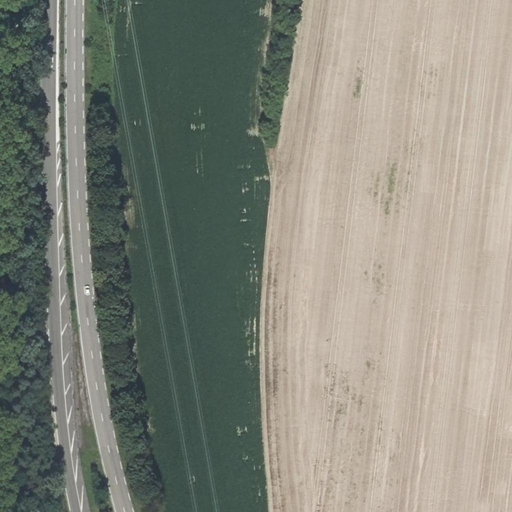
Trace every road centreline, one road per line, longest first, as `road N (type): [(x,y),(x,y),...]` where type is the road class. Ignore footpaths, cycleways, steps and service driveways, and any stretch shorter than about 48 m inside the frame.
road 1 (primary): [(126,511),(90,343),(76,186),(74,0)]
road 2 (primary): [(49,0),(54,311),(76,511)]
